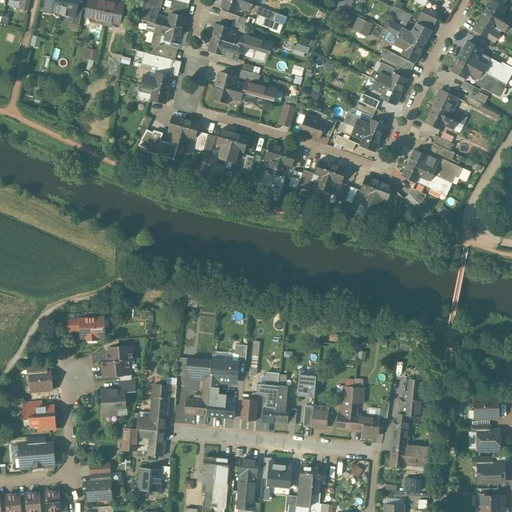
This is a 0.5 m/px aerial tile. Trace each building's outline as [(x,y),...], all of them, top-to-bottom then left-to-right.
[(30,0),(22,0),(23,0),(22,0),(21,0),(20,10),(28,11),(30,0)] [(62,0),(46,0),(46,6),(52,7),(51,11),(60,13),(62,0)] [(78,0),(62,0),(60,13),(74,16),(75,16),(77,7),(78,0)] [(98,0),(98,1),(92,0),(90,0),(89,8),(87,16),(87,17),(88,17),(88,16),(94,18),(94,21),(93,21),(94,21),(93,22),(94,22),(94,21),(103,23),(102,24),(103,24),(103,23),(103,24),(104,24),(110,25),(111,25),(112,21),(118,23),(119,23),(120,15),(121,15),(121,14),(120,14),(122,7),(123,7),(123,6),(122,6),(115,5),(116,2),(116,1),(110,0),(98,0)] [(162,0),(144,0),(139,20),(155,24),(157,16),(158,16),(158,15),(156,15),(157,10),(159,11),(162,0)] [(189,4),(174,0),(172,10),(186,14),(189,4)] [(241,0),(224,0),(221,8),(236,13),(238,8),(250,12),(253,4),(252,4),(241,0)] [(426,3),(420,0),(418,0),(415,6),(422,10),(426,3)] [(427,0),(418,18),(423,21),(426,15),(427,16),(431,8),(434,3),(427,0)] [(501,5),(492,0),(485,12),(498,20),(503,13),(506,8),(501,5)] [(277,13),(253,4),(250,12),(265,18),(262,26),(270,29),(271,30),(277,13)] [(412,15),(392,5),(387,13),(407,24),(412,15)] [(83,8),(77,7),(75,16),(74,16),(72,24),(79,26),(83,8)] [(440,13),(431,8),(427,16),(436,20),(440,13)] [(240,17),(221,10),(219,16),(238,22),(240,17)] [(498,20),(485,12),(474,30),(494,42),(498,35),(492,31),(494,26),(498,20)] [(186,17),(171,13),(169,19),(158,16),(157,16),(155,24),(167,27),(182,31),(186,17)] [(287,17),(277,13),(271,30),(270,29),(270,30),(279,34),(282,26),(283,26),(283,25),(284,25),(287,17)] [(511,20),(511,18),(503,13),(498,20),(509,26),(511,20)] [(427,16),(426,15),(423,21),(434,26),(436,20),(427,16)] [(372,25),(359,18),(354,27),(365,33),(367,29),(369,30),(372,25)] [(509,26),(498,20),(494,26),(505,33),(509,26)] [(167,27),(155,24),(153,32),(165,35),(167,27)] [(232,28),(216,24),(212,38),(239,45),(241,37),(230,34),(232,28)] [(431,31),(417,24),(411,35),(408,42),(422,49),(431,31)] [(182,31),(167,27),(165,35),(164,40),(172,42),(179,44),(182,31)] [(411,35),(401,29),(397,37),(408,42),(411,35)] [(165,35),(153,32),(153,33),(147,31),(144,41),(151,43),(165,47),(165,45),(171,46),(172,42),(164,40),(165,35)] [(41,46),(43,37),(34,35),(33,45),(41,46)] [(272,44),(245,36),(241,37),(239,45),(254,50),(269,54),(272,44)] [(397,37),(393,44),(404,49),(408,42),(397,37)] [(239,45),(212,38),(208,51),(238,60),(239,54),(240,53),(237,52),(239,46),(239,45)] [(308,44),(314,47),(316,41),(310,38),(308,44)] [(287,46),(293,49),(296,42),(289,40),(287,46)] [(422,49),(408,42),(404,49),(402,55),(416,62),(422,49)] [(482,49),(468,42),(459,59),(483,72),(491,58),(480,52),(482,49)] [(165,47),(151,43),(148,53),(148,54),(162,57),(165,47)] [(294,52),(309,56),(311,46),(296,43),(294,52)] [(171,46),(165,45),(165,47),(162,57),(175,60),(177,48),(171,46)] [(254,50),(239,46),(237,52),(240,53),(239,54),(251,58),(254,50)] [(96,60),(98,50),(87,47),(84,57),(96,60)] [(392,53),(384,48),(380,56),(389,60),(392,53)] [(162,57),(148,54),(148,53),(143,52),(143,53),(144,53),(142,64),(141,64),(169,71),(172,60),(175,61),(175,60),(162,57)] [(415,64),(392,53),(389,60),(397,64),(411,70),(411,71),(415,64)] [(501,64),(491,58),(483,72),(506,85),(511,74),(511,67),(505,64),(502,62),(501,64)] [(483,72),(459,59),(452,72),(465,79),(468,74),(479,79),(479,80),(483,72)] [(383,63),(376,81),(387,86),(393,73),(394,71),(394,70),(395,68),(383,63)] [(254,66),(244,64),(242,69),(253,72),(254,66)] [(411,70),(397,64),(395,68),(394,70),(394,71),(408,77),(411,70)] [(303,75),(305,67),(295,65),(293,73),(303,75)] [(255,73),(241,70),(239,77),(253,81),(255,73)] [(172,75),(156,72),(155,78),(143,75),(142,83),(169,89),(172,75)] [(235,76),(220,72),(216,86),(243,93),(245,85),(233,82),(235,76)] [(506,85),(483,72),(479,80),(479,79),(476,84),(500,97),(506,85)] [(407,79),(393,73),(387,86),(401,92),(407,79)] [(301,84),(303,76),(296,75),(294,83),(301,84)] [(387,86),(376,81),(372,88),(383,93),(387,86)] [(481,90),(464,81),(460,87),(469,92),(468,96),(476,100),(481,90)] [(169,89),(142,83),(140,91),(152,94),(150,100),(165,103),(169,89)] [(276,91),(249,83),(245,85),(243,93),(273,101),(276,91)] [(243,93),(216,86),(213,99),(227,103),(229,98),(241,101),(243,93)] [(401,92),(387,86),(383,93),(381,98),(395,105),(401,92)] [(440,89),(436,97),(438,98),(432,110),(457,122),(460,115),(452,111),(458,98),(440,89)] [(289,103),(296,106),(299,99),(291,96),(289,103)] [(476,100),(468,96),(464,103),(480,111),(483,104),(476,100)] [(375,108),(359,101),(355,109),(372,117),(375,108)] [(501,113),(483,104),(480,111),(498,120),(501,113)] [(296,108),(288,106),(282,124),(290,126),(296,108)] [(457,122),(432,110),(426,123),(440,130),(442,124),(453,129),(457,122)] [(371,122),(348,113),(344,123),(355,128),(367,133),(380,138),(386,125),(372,120),(371,122)] [(147,116),(138,134),(143,136),(147,129),(152,119),(147,116)] [(186,120),(172,116),(168,131),(174,132),(181,134),(186,120)] [(324,122),(306,116),(300,133),(308,136),(308,137),(313,138),(313,137),(319,139),(321,134),(325,123),(324,122)] [(337,120),(326,116),(324,122),(325,123),(321,134),(330,137),(337,120)] [(199,123),(186,119),(186,120),(181,134),(189,137),(195,138),(199,123)] [(440,130),(426,123),(423,121),(419,130),(434,137),(436,133),(438,134),(440,130)] [(367,133),(355,128),(352,135),(364,140),(367,133)] [(143,136),(139,145),(144,148),(153,133),(147,129),(143,136)] [(234,133),(221,129),(217,144),(222,146),(219,157),(219,158),(227,160),(234,133)] [(163,133),(153,130),(153,133),(144,148),(143,151),(174,160),(176,152),(178,146),(170,144),(170,143),(161,141),(163,133)] [(181,134),(174,132),(170,143),(170,144),(178,146),(181,134)] [(199,132),(195,149),(203,151),(208,134),(199,132)] [(248,137),(234,133),(227,160),(234,162),(238,150),(243,152),(248,137)] [(380,138),(367,133),(364,140),(361,146),(375,151),(380,138)] [(189,137),(181,134),(178,146),(186,148),(189,137)] [(215,136),(208,134),(203,151),(201,158),(203,152),(210,155),(215,136)] [(357,143),(338,135),(335,142),(354,150),(357,143)] [(453,144),(437,136),(433,143),(450,151),(453,144)] [(450,151),(433,143),(430,150),(447,158),(450,151)] [(283,148),(270,144),(265,159),(271,160),(279,163),(283,148)] [(186,148),(178,146),(176,152),(184,154),(186,148)] [(297,152),(283,148),(279,163),(275,174),(270,189),(269,193),(280,196),(286,177),(283,176),(287,165),(292,167),(297,152)] [(428,157),(414,150),(408,163),(422,169),(428,157)] [(439,162),(428,156),(428,157),(422,169),(433,174),(439,162)] [(227,160),(219,158),(215,171),(223,174),(224,169),(227,160)] [(463,168),(443,159),(441,163),(439,162),(433,174),(451,183),(455,176),(458,178),(463,168)] [(171,164),(160,160),(158,166),(169,170),(171,164)] [(279,163),(271,160),(268,171),(267,172),(275,174),(279,163)] [(332,164),(319,160),(314,174),(320,176),(327,179),(332,164)] [(422,169),(408,163),(402,176),(416,182),(418,177),(422,169)] [(340,167),(332,164),(327,179),(335,182),(340,184),(346,169),(340,167)] [(433,174),(422,169),(418,177),(429,181),(429,182),(433,174)] [(268,171),(265,170),(262,180),(259,179),(257,185),(270,189),(275,174),(267,172),(268,171)] [(302,173),(294,170),(290,182),(298,184),(302,173)] [(302,173),(298,184),(307,187),(312,172),(303,170),(302,173)] [(223,174),(215,171),(213,179),(221,181),(223,174)] [(258,175),(252,173),(249,183),(255,185),(258,175)] [(451,183),(433,174),(429,182),(429,181),(427,186),(446,195),(451,183)] [(327,179),(320,176),(316,188),(323,191),(327,179)] [(379,182),(366,177),(361,191),(366,193),(374,196),(379,182)] [(335,182),(327,179),(323,191),(331,193),(335,182)] [(392,187),(379,182),(374,196),(381,199),(387,201),(392,187)] [(426,195),(412,188),(409,194),(420,206),(426,195)] [(366,193),(362,205),(366,207),(369,208),(374,196),(366,193)] [(381,199),(374,196),(369,208),(377,210),(381,199)] [(74,314),(59,315),(59,326),(66,325),(66,321),(68,321),(74,320),(74,314)] [(103,317),(80,319),(80,320),(74,320),(68,321),(69,331),(81,330),(82,338),(87,337),(88,340),(97,340),(97,337),(105,336),(104,334),(106,333),(106,329),(104,328),(103,317)] [(119,339),(111,340),(102,346),(106,351),(109,351),(109,348),(119,347),(119,339)] [(256,375),(260,342),(254,341),(250,374),(256,375)] [(119,347),(109,348),(109,351),(110,358),(107,358),(108,361),(108,362),(130,360),(133,360),(133,353),(131,352),(131,346),(119,347)] [(188,358),(179,357),(178,375),(187,376),(188,358)] [(211,361),(190,359),(190,358),(188,358),(187,376),(187,378),(201,379),(201,374),(210,374),(212,360),(211,360),(211,361)] [(214,359),(212,382),(236,384),(238,361),(214,359)] [(130,360),(108,362),(108,361),(102,362),(104,376),(120,375),(131,374),(130,360)] [(290,362),(282,361),(280,373),(289,374),(290,362)] [(46,364),(33,365),(33,373),(47,372),(46,364)] [(420,371),(419,378),(428,379),(429,372),(420,371)] [(33,373),(30,373),(31,386),(37,386),(37,391),(52,389),(51,372),(33,373)] [(279,373),(266,372),(265,385),(257,384),(256,394),(267,395),(267,394),(277,395),(278,386),(278,385),(279,385),(280,372),(279,372),(279,373)] [(316,376),(299,374),(297,396),(314,397),(316,376)] [(401,379),(393,378),(391,391),(399,392),(401,379)] [(210,380),(201,379),(200,387),(203,388),(202,400),(208,400),(210,380)] [(120,381),(119,381),(119,389),(124,389),(125,392),(135,391),(134,380),(132,380),(120,381)] [(169,386),(155,384),(152,409),(168,410),(169,397),(170,386),(169,386)] [(278,395),(276,407),(275,423),(287,424),(289,408),(286,408),(288,386),(279,385),(278,385),(278,386),(277,395),(278,395)] [(354,387),(344,386),(342,402),(346,402),(345,414),(351,415),(352,402),(354,388),(354,387)] [(362,389),(354,388),(352,402),(351,415),(357,415),(358,403),(361,403),(362,389)] [(119,389),(102,391),(104,415),(117,414),(117,408),(126,408),(125,392),(124,389),(119,389)] [(422,393),(405,391),(403,414),(402,415),(410,416),(419,417),(422,393)] [(507,391),(491,391),(491,397),(498,397),(498,404),(507,404),(507,391)] [(267,395),(266,406),(264,406),(263,421),(275,423),(276,407),(278,395),(277,395),(267,394),(267,395)] [(491,397),(474,398),(475,409),(478,412),(478,418),(498,418),(498,404),(498,397),(491,397)] [(202,400),(187,398),(185,414),(206,416),(206,415),(208,400),(202,400)] [(258,401),(243,399),(241,419),(256,420),(258,401)] [(390,401),(382,399),(379,417),(387,418),(390,401)] [(220,401),(208,400),(206,415),(233,418),(234,405),(220,404),(220,401)] [(314,406),(305,405),(304,425),(312,426),(313,411),(314,406)] [(42,406),(24,408),(25,419),(31,418),(31,426),(39,426),(39,431),(55,429),(54,406),(42,406)] [(297,409),(289,408),(287,424),(295,424),(297,409)] [(328,413),(313,411),(312,426),(326,428),(328,413)] [(167,413),(152,412),(152,413),(151,420),(150,430),(166,432),(167,413)] [(345,414),(338,413),(337,429),(349,430),(351,415),(345,414)] [(140,415),(134,414),(132,428),(138,429),(150,430),(151,420),(140,419),(140,415)] [(403,414),(398,414),(397,422),(409,424),(410,416),(402,415),(403,414)] [(357,415),(351,415),(349,430),(362,431),(363,415),(357,415)] [(379,417),(363,415),(362,431),(364,431),(364,434),(377,436),(379,417)] [(409,428),(393,427),(390,454),(391,454),(406,455),(407,445),(409,428)] [(132,428),(124,428),(123,449),(136,450),(137,437),(138,429),(132,428)] [(150,430),(138,429),(137,437),(149,438),(148,454),(163,456),(166,432),(150,430)] [(490,430),(477,430),(477,431),(477,438),(476,440),(476,448),(478,450),(487,450),(489,452),(491,450),(500,450),(499,430),(490,430)] [(45,436),(28,438),(28,444),(28,445),(40,445),(40,443),(46,442),(45,436)] [(40,445),(28,445),(28,444),(21,444),(22,458),(20,458),(21,468),(54,466),(52,444),(46,444),(46,442),(40,443),(40,445)] [(429,447),(407,445),(406,455),(429,457),(429,447)] [(406,455),(391,454),(390,466),(405,467),(405,465),(406,455)] [(217,456),(205,455),(202,483),(206,483),(214,484),(217,456)] [(429,457),(406,455),(405,465),(418,466),(418,465),(428,466),(429,457)] [(229,458),(217,456),(214,484),(227,485),(229,458)] [(491,456),(473,456),(474,466),(479,466),(479,462),(492,462),(491,456)] [(271,458),(264,457),(262,478),(269,479),(270,462),(271,462),(271,458)] [(257,461),(241,459),(240,475),(241,475),(241,474),(256,476),(257,461)] [(271,462),(270,462),(269,479),(268,484),(289,486),(292,464),(271,462)] [(492,462),(479,462),(479,466),(479,482),(503,482),(503,462),(492,462)] [(108,464),(90,465),(91,474),(109,473),(108,464)] [(352,473),(360,476),(364,468),(356,464),(352,473)] [(314,466),(302,465),(300,480),(302,481),(313,481),(314,466)] [(162,470),(161,480),(169,481),(170,467),(161,466),(161,470),(162,470)] [(326,467),(314,466),(313,481),(319,482),(325,483),(326,467)] [(161,470),(140,468),(138,490),(160,492),(161,480),(162,470),(161,470)] [(109,473),(91,474),(92,482),(110,480),(109,473)] [(256,476),(241,474),(241,475),(239,491),(254,492),(256,476)] [(420,480),(412,479),(411,491),(411,496),(416,496),(416,491),(419,491),(420,480)] [(92,482),(88,482),(89,500),(111,498),(110,480),(92,482)] [(313,481),(302,481),(299,505),(310,506),(311,503),(313,481)] [(319,482),(313,481),(311,503),(319,504),(320,504),(321,493),(318,493),(319,482)] [(214,484),(206,483),(203,511),(211,511),(212,503),(214,484)] [(227,485),(214,484),(212,503),(218,504),(218,508),(224,509),(225,504),(226,505),(228,485),(227,485)] [(499,496),(499,488),(481,488),(481,494),(487,494),(487,496),(499,496)] [(60,511),(59,490),(45,491),(46,495),(47,509),(47,511),(60,511)] [(254,492),(239,491),(238,508),(252,509),(254,492)] [(40,492),(26,493),(26,496),(27,510),(27,511),(41,511),(41,509),(40,495),(40,492)] [(20,494),(6,495),(6,498),(7,511),(21,511),(20,497),(20,494)] [(499,496),(487,496),(487,494),(481,494),(481,506),(483,506),(483,511),(503,511),(503,496),(499,496)] [(295,511),(297,496),(288,495),(287,511),(295,511)] [(429,508),(428,499),(420,499),(420,508),(429,508)] [(328,511),(329,505),(320,504),(319,504),(311,503),(310,506),(310,509),(317,510),(317,511),(328,511)]
